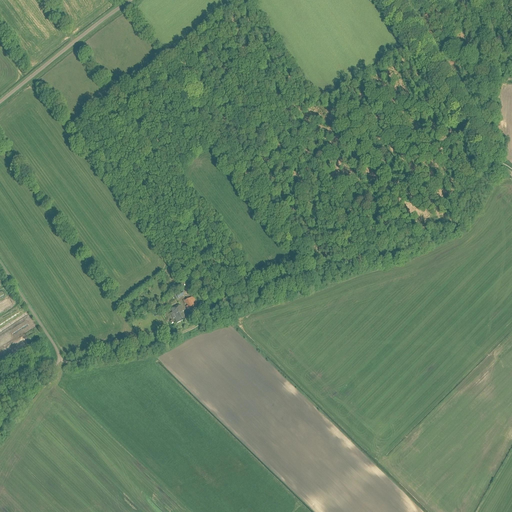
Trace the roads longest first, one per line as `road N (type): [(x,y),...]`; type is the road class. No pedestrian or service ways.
road 1 (track): [(58,359),(139,350),(236,300),(425,245),(451,227),(495,165)]
road 2 (track): [(386,0),(494,161)]
road 3 (unclassified): [(0,102),(131,0)]
road 4 (track): [(494,161),(493,0)]
